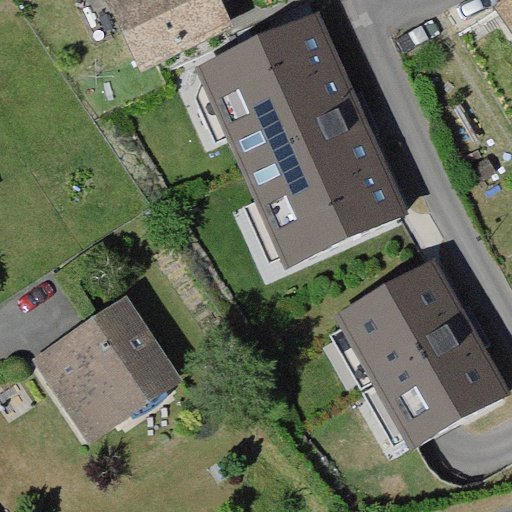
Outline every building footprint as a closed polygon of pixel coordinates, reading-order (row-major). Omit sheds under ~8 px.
[(105,0),(142,76),(233,31),(234,0),(105,0)] [(175,77),(214,160),(227,174),(284,144),(294,161),(378,120),(356,81),(305,93),(293,58),(260,60),(248,39),(175,77)] [(332,264),(421,207),(380,155),(298,196),(332,264)] [(440,267),(333,316),(398,459),(506,410),(440,267)] [(189,386),(133,289),(24,352),(80,449),(189,386)]
